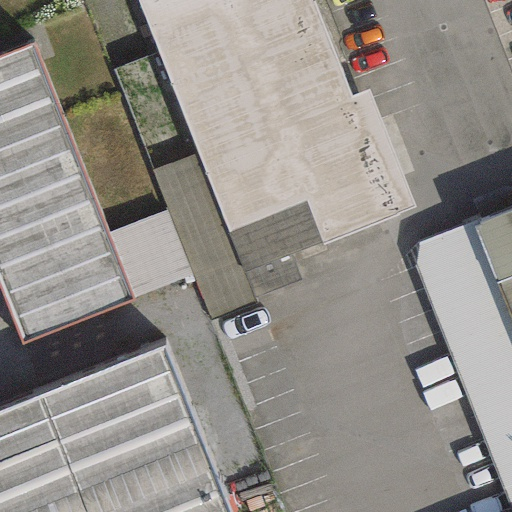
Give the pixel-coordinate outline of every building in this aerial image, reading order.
[(317,0),(141,0),(200,157),(152,175),(208,323),(307,287),(296,258),(422,212),(376,89),(354,97),(317,0)] [(42,43),(0,58),(0,275),(25,342),(138,301),(42,43)] [(511,326),(511,208),(472,224),(511,326)] [(511,511),(511,326),(472,224),(408,249),(510,511),(511,511)] [(0,511),(230,511),(164,348),(0,414),(0,511)]
